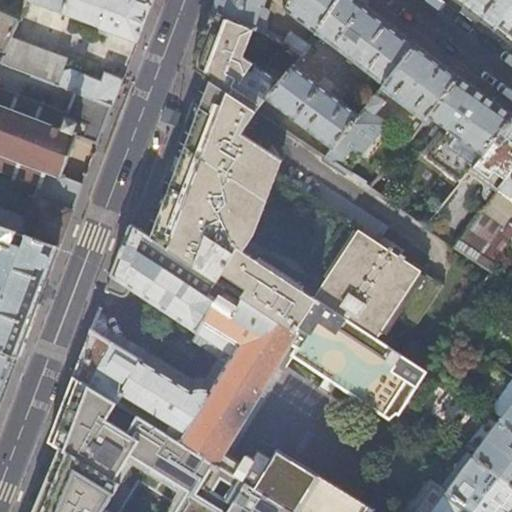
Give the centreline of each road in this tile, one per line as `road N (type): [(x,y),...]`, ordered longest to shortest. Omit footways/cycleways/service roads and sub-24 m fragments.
road 1 (tertiary): [(186,0),(0,487)]
road 2 (tertiary): [(511,76),(411,0)]
